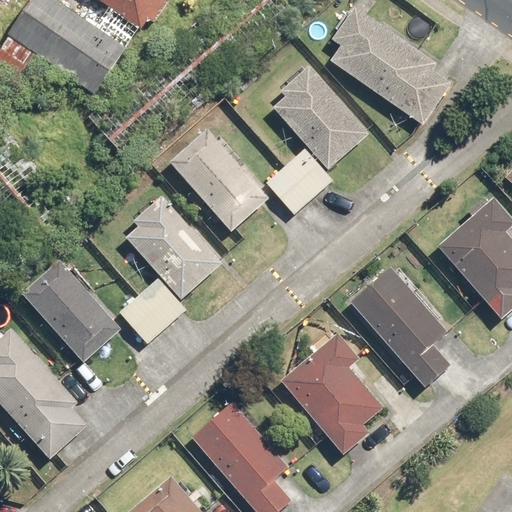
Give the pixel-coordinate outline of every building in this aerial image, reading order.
[(227,0),(94,111),(132,157),(296,21),(277,0),(227,0)] [(157,0),(113,0),(145,20),(157,0)] [(118,46),(48,2),(23,40),(94,84),(118,46)] [(441,74),(360,16),(331,55),(413,113),(441,74)] [(361,134),(313,75),(276,105),(323,164),(361,134)] [(0,131),(0,220),(27,253),(71,217),(0,131)] [(259,198),(208,140),(176,168),(226,226),(259,198)] [(275,187),(295,208),(326,179),(306,158),(275,187)] [(511,246),(485,213),(444,248),(498,312),(511,300),(511,246)] [(215,263),(169,214),(135,245),(182,294),(215,263)] [(3,246),(0,248),(0,302),(30,278),(3,246)] [(112,329),(63,271),(32,297),(81,355),(112,329)] [(398,284),(364,318),(410,362),(443,328),(398,284)] [(123,317),(144,340),(177,311),(156,287),(123,317)] [(80,428),(66,412),(74,405),(12,337),(0,348),(0,402),(47,456),(80,428)] [(326,343),(283,382),(346,451),(389,413),(326,343)] [(231,406),(196,437),(263,511),(271,511),(302,484),(231,406)] [(196,511),(170,482),(137,511),(196,511)]
